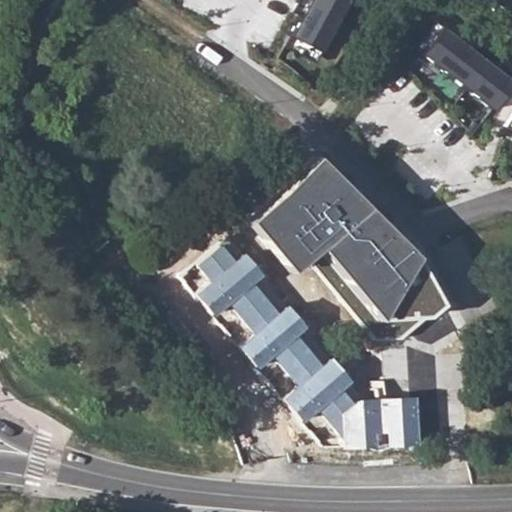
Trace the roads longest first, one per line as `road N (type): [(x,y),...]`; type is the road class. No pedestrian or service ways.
road 1 (secondary): [(61,463),(135,482),(267,497),(511,500)]
road 2 (residential): [(420,230),(318,127),(210,50)]
